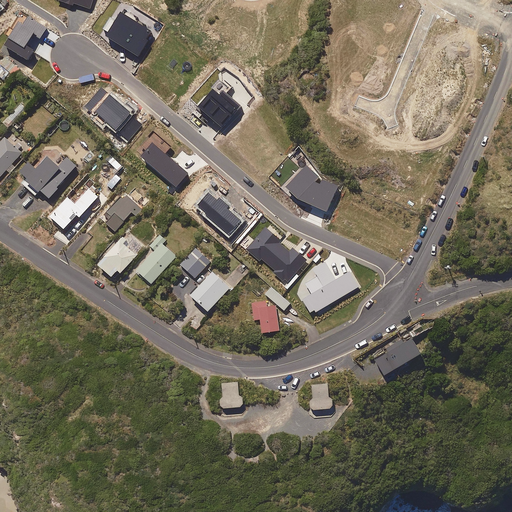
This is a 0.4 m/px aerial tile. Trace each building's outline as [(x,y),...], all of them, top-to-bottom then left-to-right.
[(378,43),(368,36),(364,41),(374,48),(378,43)] [(409,49),(398,41),(393,49),(403,57),(409,49)] [(0,65),(9,73),(13,76),(15,77),(21,69),(5,56),(0,61),(0,65)] [(463,74),(446,63),(425,94),(434,100),(420,120),(405,109),(417,92),(400,80),(394,88),(385,81),(377,92),(387,98),(379,109),(386,113),(383,118),(394,126),(400,117),(433,139),(453,110),(448,107),(459,90),(454,87),(463,74)] [(9,73),(0,65),(0,76),(4,79),(5,77),(9,73)] [(17,130),(23,124),(16,119),(26,108),(21,103),(4,122),(9,127),(11,124),(17,130)] [(4,138),(0,142),(0,176),(6,169),(10,173),(16,167),(12,163),(21,153),(19,150),(22,146),(18,142),(14,146),(4,138)] [(96,157),(92,152),(83,159),(88,164),(96,157)] [(58,166),(47,155),(35,168),(27,161),(18,170),(28,179),(23,184),(35,195),(40,189),(49,197),(58,188),(56,187),(76,165),(67,157),(58,166)] [(142,208),(126,194),(123,198),(121,196),(101,218),(115,231),(132,212),(136,215),(142,208)] [(131,243),(122,235),(96,263),(111,276),(117,269),(120,273),(138,254),(129,246),(131,243)] [(166,240),(160,235),(150,246),(154,249),(135,269),(151,284),(176,256),(163,244),(166,240)] [(211,261),(196,248),(181,264),(196,278),(211,261)] [(230,287),(213,271),(191,295),(208,311),(230,287)] [(291,303),(272,287),(266,294),(285,310),(291,303)] [(267,307),(266,301),(252,303),(255,320),(260,319),(262,333),(280,330),(276,305),(267,307)] [(387,352),(376,359),(384,374),(420,353),(412,339),(404,343),(402,340),(386,349),(387,352)] [(238,380),(222,381),(223,396),(221,400),(221,405),(223,407),(240,406),(244,404),(244,397),(239,394),(238,380)] [(328,382),(312,383),(313,398),(311,402),(311,407),(313,409),(330,408),(334,406),(334,399),(329,396),(328,382)]
